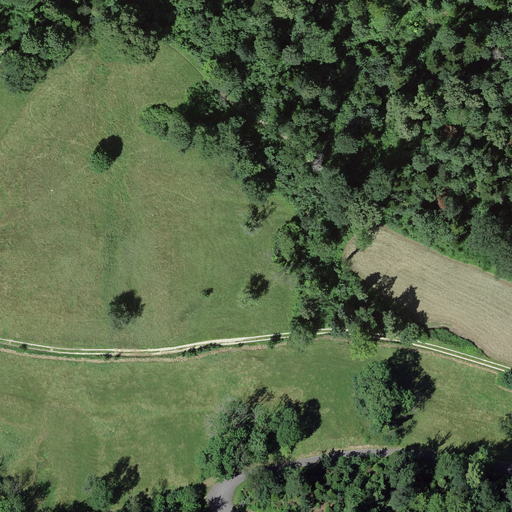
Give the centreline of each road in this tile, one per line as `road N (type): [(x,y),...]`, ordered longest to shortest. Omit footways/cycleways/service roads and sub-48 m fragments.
road 1 (track): [(0,342),(128,351),(357,332),(511,370)]
road 2 (track): [(217,499),(223,486),(247,475),(360,453),(511,468)]
